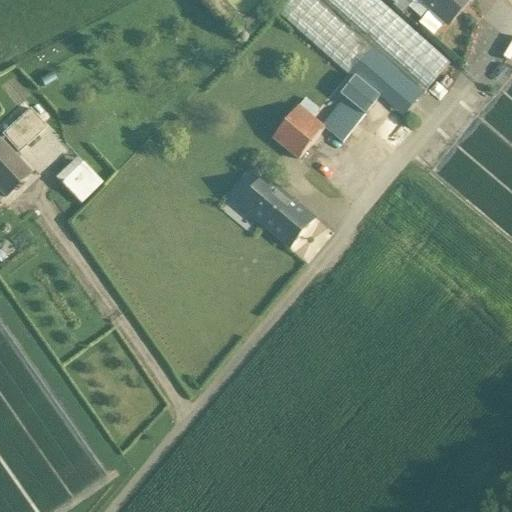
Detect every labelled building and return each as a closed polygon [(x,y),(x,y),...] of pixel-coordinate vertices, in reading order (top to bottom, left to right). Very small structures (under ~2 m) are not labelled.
[(451,64),(378,0),(290,0),(278,13),(400,121),(451,64)] [(433,5),(426,0),(389,0),(404,13),(410,6),(422,17),(430,8),(433,5)] [(473,0),(426,0),(433,5),(430,8),(449,25),(462,11),(460,9),(465,3),(468,6),(473,0)] [(448,92),(437,83),(429,92),(440,101),(448,92)] [(497,89),(432,173),(502,226),(511,227),(511,93),(510,87),(509,91),(497,89)] [(348,95),(323,127),(343,143),(368,112),(348,95)] [(306,100),(299,108),(312,118),(318,110),(306,100)] [(299,108),(273,139),(297,158),(323,127),(312,118),(299,108)] [(46,129),(30,111),(21,119),(37,137),(46,129)] [(37,137),(21,119),(12,127),(28,145),(37,137)] [(403,125),(387,145),(396,152),(413,132),(404,124),(403,125)] [(28,145),(12,127),(3,136),(19,153),(28,145)] [(0,142),(0,192),(5,198),(30,175),(0,142)] [(79,158),(57,177),(78,201),(100,182),(79,158)] [(313,221),(265,180),(243,206),(291,247),(313,221)] [(389,196),(329,274),(341,282),(359,258),(362,253),(378,233),(382,228),(400,204),(389,196)] [(494,275),(400,204),(382,228),(476,298),(494,275)] [(426,269),(378,233),(362,253),(411,290),(426,269)] [(452,329),(359,258),(341,282),(434,353),(452,329)] [(472,304),(426,269),(411,290),(456,324),(472,304)] [(0,511),(47,511),(71,497),(67,491),(22,481),(24,471),(25,471),(32,439),(14,435),(10,455),(0,452),(0,511)]
